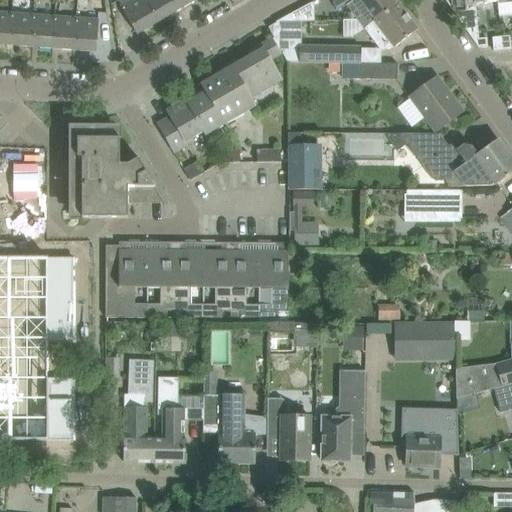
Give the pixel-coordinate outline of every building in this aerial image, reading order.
[(77,0),(77,14),(86,15),(86,0),(77,0)] [(156,24),(142,0),(133,0),(130,2),(128,0),(117,0),(121,7),(136,35),(156,24)] [(167,0),(142,0),(156,24),(175,13),(167,0)] [(192,0),(167,0),(175,13),(194,2),(192,0)] [(357,20),(364,28),(395,3),(392,0),(331,0),(337,9),(350,5),(360,18),(357,20)] [(475,4),(474,0),(445,0),(451,9),(455,9),(455,15),(467,32),(469,31),(469,35),(478,48),(488,48),(487,38),(478,40),(475,8),(476,8),(476,4),(475,4)] [(363,29),(380,51),(394,48),(417,30),(396,3),(395,3),(364,28),(363,29)] [(0,45),(9,46),(11,14),(0,13),(0,45)] [(9,46),(30,47),(33,16),(11,14),(9,46)] [(30,47),(52,49),(54,17),(33,16),(30,47)] [(52,49),(74,51),(76,19),(54,17),(52,49)] [(76,19),(74,51),(96,52),(98,21),(76,19)] [(274,39),(282,53),(288,64),(302,64),(328,65),(339,65),(351,65),(360,66),(360,64),(361,64),(361,48),(302,47),(302,22),(276,23),(268,28),(274,39)] [(510,37),(502,38),(503,52),(511,51),(510,37)] [(503,52),(502,38),(493,39),(494,53),(503,52)] [(230,63),(250,98),(251,98),(282,80),(270,60),(282,53),(274,39),(273,40),(272,39),(248,53),(250,57),(232,67),(230,63)] [(200,85),(205,93),(205,92),(224,125),(256,106),(251,98),(250,98),(230,63),(229,63),(231,67),(200,85)] [(397,64),(361,64),(360,64),(360,66),(360,79),(360,80),(397,80),(397,64)] [(328,65),(328,75),(339,75),(339,65),(328,65)] [(351,65),(350,79),(360,79),(360,66),(351,65)] [(410,99),(397,109),(411,128),(424,118),(435,132),(447,124),(463,112),(437,77),(421,89),(409,98),(410,99)] [(205,92),(205,93),(188,103),(187,103),(203,132),(205,136),(224,125),(205,92)] [(187,103),(188,103),(186,100),(166,112),(169,118),(163,121),(168,128),(161,132),(174,154),(194,142),(192,138),(203,132),(187,103)] [(81,219),(92,219),(127,219),(127,202),(162,202),(165,206),(166,206),(137,157),(136,158),(139,164),(138,165),(119,165),(119,139),(112,139),(112,128),(70,128),(70,140),(77,140),(77,150),(70,150),(70,211),(81,211),(81,219)] [(397,152),(407,145),(400,134),(384,134),(397,152)] [(400,134),(407,145),(432,181),(437,183),(444,182),(448,188),(464,188),(495,186),(511,173),(511,160),(497,140),(477,155),(473,149),(471,147),(463,146),(463,145),(457,150),(452,144),(448,147),(440,135),(400,134)] [(300,168),(293,168),(294,191),(318,190),(318,148),(300,148),(300,168)] [(226,151),(226,163),(239,163),(239,151),(226,151)] [(269,163),(269,151),(257,151),(257,163),(269,163)] [(281,151),(269,151),(269,163),(281,163),(281,151)] [(198,163),(184,171),(190,181),(204,173),(198,163)] [(461,191),(406,191),(406,195),(406,207),(414,207),(414,219),(460,219),(462,219),(461,191)] [(469,248),(483,251),(487,226),(474,224),(469,248)] [(295,248),(318,248),(318,225),(295,225),(295,248)] [(105,318),(147,318),(147,304),(135,304),(135,287),(147,288),(148,246),(147,246),(147,252),(130,252),(130,246),(130,243),(119,243),(119,247),(107,247),(107,246),(106,246),(105,318)] [(174,319),(175,319),(175,243),(165,243),(165,246),(165,252),(148,252),(148,246),(147,288),(160,288),(159,304),(147,304),(147,318),(166,319),(166,312),(174,312),(174,319)] [(176,243),(175,319),(176,319),(184,319),(203,319),(203,305),(191,305),(191,288),(203,288),(204,246),(203,246),(203,252),(186,252),(186,246),(186,243),(176,243)] [(230,319),(231,319),(231,243),(221,243),(221,247),(221,252),(204,252),(204,246),(203,288),(215,288),(215,305),(203,305),(203,319),(222,319),(222,312),(230,312),(230,319)] [(231,243),(231,319),(232,319),(240,319),(259,319),(259,305),(246,305),(247,288),(259,288),(259,246),(259,252),(242,252),(242,247),(242,243),(231,243)] [(259,305),(259,319),(278,319),(278,312),(287,312),(288,244),(277,244),(277,247),(277,253),(260,252),(260,246),(259,246),(259,288),(271,288),(271,305),(259,305)] [(48,377),(48,342),(75,342),(75,257),(0,257),(0,441),(75,441),(75,377),(48,377)] [(379,305),(378,322),(400,321),(400,305),(379,305)] [(292,324),(292,336),(316,336),(316,324),(292,324)] [(454,324),(394,324),(394,356),(454,356),(454,324)] [(342,327),(343,351),(363,351),(362,327),(342,327)] [(367,349),(366,398),(385,398),(386,349),(367,349)] [(78,350),(54,351),(54,361),(61,361),(78,360),(78,350)] [(143,404),(153,404),(153,362),(129,361),(128,396),(143,396),(143,404)] [(511,362),(497,367),(496,364),(456,369),(456,399),(502,387),(503,387),(511,384),(511,362)] [(204,372),(203,396),(216,396),(217,372),(204,372)] [(339,407),(336,410),(336,418),(322,418),(321,462),(324,462),(326,464),(329,465),(332,465),(334,464),(337,462),(350,462),(350,434),(364,434),(365,372),(344,372),(343,407),(339,407)] [(455,394),(455,375),(438,375),(438,394),(455,394)] [(155,437),(154,463),(184,464),(185,444),(185,417),(185,410),(178,410),(179,379),(158,378),(158,410),(162,410),(162,417),(162,437),(155,437)] [(511,390),(496,395),(500,413),(511,409),(511,390)] [(218,464),(254,464),(255,434),(244,434),(245,396),(219,395),(219,396),(216,396),(203,396),(203,434),(204,434),(204,433),(203,433),(203,429),(219,429),(219,434),(218,464)] [(154,463),(155,437),(147,437),(147,418),(147,409),(143,409),(143,404),(143,396),(128,396),(125,396),(124,417),(124,437),(123,436),(123,463),(154,463)] [(281,437),(280,457),(280,461),(309,461),(310,417),(288,417),(288,406),(282,400),(268,399),(267,437),(281,437)] [(419,422),(401,421),(400,447),(406,447),(405,467),(439,468),(440,456),(459,456),(457,411),(419,410),(419,422)] [(371,511),(437,511),(438,502),(412,501),(413,493),(373,492),(371,511)] [(511,493),(495,494),(495,503),(511,503),(511,493)] [(102,511),(135,511),(136,498),(103,498),(102,511)]
